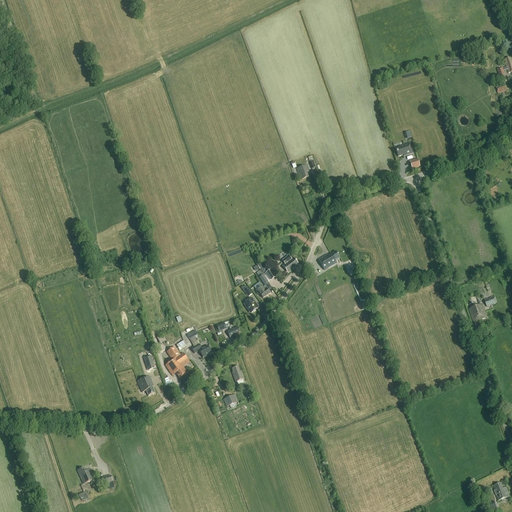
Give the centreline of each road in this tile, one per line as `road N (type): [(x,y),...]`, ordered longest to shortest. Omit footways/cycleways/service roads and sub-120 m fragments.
road 1 (unclassified): [(0,423),(122,427),(166,406),(261,322),(290,286),(336,198),(414,177)]
road 2 (unclassified): [(511,447),(414,177)]
